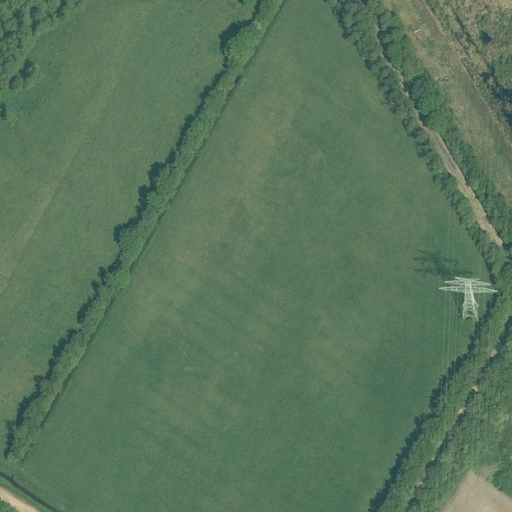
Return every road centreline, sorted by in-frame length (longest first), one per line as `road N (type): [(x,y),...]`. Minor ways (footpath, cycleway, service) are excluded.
road 1 (track): [(511,261),(355,0)]
road 2 (track): [(398,511),(511,317)]
